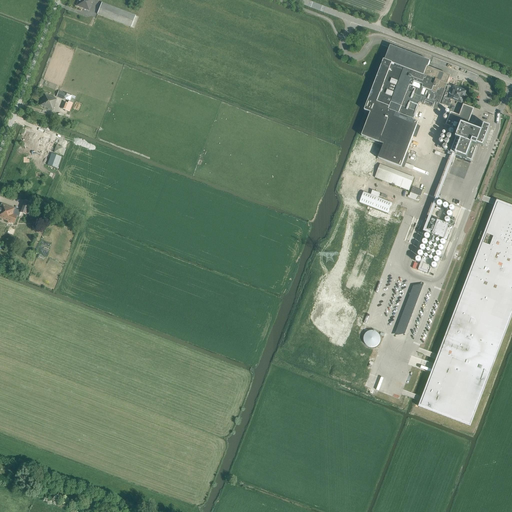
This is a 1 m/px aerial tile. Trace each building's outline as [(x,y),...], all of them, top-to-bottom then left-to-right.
[(78,0),(77,6),(89,11),(92,3),(92,0),(78,0)] [(97,15),(131,28),(136,16),(102,3),(97,15)] [(370,114),(362,136),(380,143),(384,144),(378,159),(401,167),(408,149),(414,151),(416,146),(410,144),(418,122),(413,120),(414,120),(417,112),(416,112),(420,103),(425,104),(424,105),(437,110),(447,85),(451,76),(428,68),(430,61),(390,46),(385,60),(384,60),(365,111),(371,113),(370,114)] [(450,101),(451,99),(461,103),(462,102),(463,101),(464,99),(463,98),(466,92),(449,85),(443,98),(441,104),(449,107),(452,101),(450,101)] [(64,100),(66,94),(59,91),(56,97),(64,100)] [(69,102),(68,103),(64,102),(61,109),(70,112),(73,103),(73,104),(75,98),(72,96),(67,94),(65,99),(70,101),(70,102),(69,102)] [(55,103),(57,99),(44,95),(40,106),(53,111),(56,103),(55,103)] [(451,112),(446,125),(454,128),(455,124),(459,125),(452,143),(455,144),(452,153),(472,161),(478,145),(483,147),(490,128),(484,125),(481,132),(467,127),(474,109),(464,105),(459,116),(451,112)] [(431,120),(430,120),(431,119),(424,117),(419,129),(426,132),(426,131),(427,131),(427,129),(429,122),(430,122),(431,120)] [(37,145),(41,135),(31,131),(27,141),(37,145)] [(43,131),(36,150),(44,153),(51,134),(43,131)] [(56,145),(55,153),(65,155),(66,147),(56,145)] [(47,165),(58,169),(62,157),(52,154),(47,165)] [(414,178),(384,166),(381,165),(376,178),(409,191),(414,178)] [(346,168),(344,174),(349,176),(349,175),(355,177),(357,174),(365,177),(367,172),(354,167),(352,172),(351,172),(351,170),(346,168)] [(402,190),(390,185),(388,190),(400,195),(402,190)] [(411,193),(418,195),(423,198),(426,192),(413,187),(411,193)] [(388,213),(392,203),(364,192),(360,202),(388,213)] [(511,206),(497,200),(418,406),(470,426),(511,315),(511,206)] [(0,218),(14,224),(17,217),(18,217),(20,212),(26,215),(30,203),(24,201),(21,211),(2,204),(0,208),(0,218)] [(432,235),(418,270),(428,274),(442,239),(448,241),(453,226),(432,218),(427,233),(432,235)] [(371,229),(365,233),(370,239),(375,235),(371,229)] [(396,399),(386,395),(385,398),(391,400),(390,402),(394,403),(396,399)]
